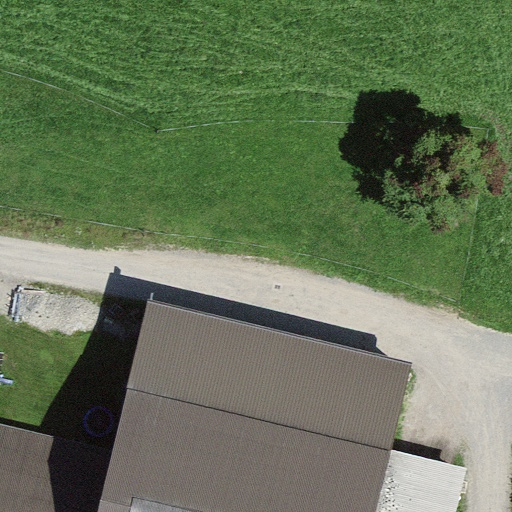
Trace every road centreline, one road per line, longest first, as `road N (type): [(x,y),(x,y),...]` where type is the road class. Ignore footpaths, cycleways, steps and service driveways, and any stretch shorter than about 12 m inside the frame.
road 1 (track): [(0,260),(511,364)]
road 2 (track): [(496,362),(490,511)]
